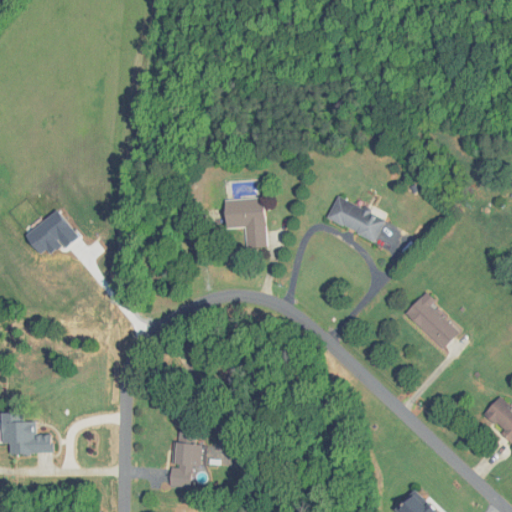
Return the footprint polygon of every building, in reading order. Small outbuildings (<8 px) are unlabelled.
[(333,196),(323,219),(372,241),(382,218),(333,196)] [(259,197),(218,199),(220,228),(240,226),(241,247),(262,246),(259,197)] [(402,311),(439,349),(456,333),(429,305),(432,301),(423,292),(402,311)] [(481,415),(510,442),(511,439),(511,409),(498,397),(481,415)] [(50,453),(50,434),(34,434),(33,421),(20,421),(20,412),(0,412),(0,443),(7,443),(7,454),(50,453)] [(171,441),(167,486),(189,488),(191,466),(197,467),(199,443),(171,441)] [(396,511),(434,511),(412,490),(393,509),(396,511)]
